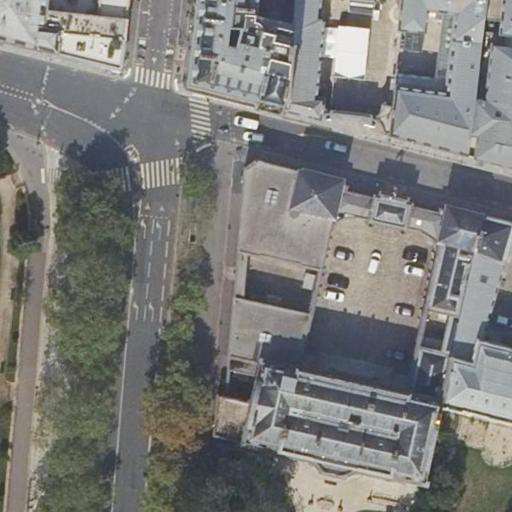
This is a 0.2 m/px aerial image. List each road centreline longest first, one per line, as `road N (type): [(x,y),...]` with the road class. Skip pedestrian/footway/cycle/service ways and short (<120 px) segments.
road 1 (residential): [(511,197),(201,121),(118,129)]
road 2 (secondary): [(118,129),(135,157),(136,177),(112,511)]
road 3 (residential): [(159,0),(146,97),(118,129)]
road 4 (secondary): [(0,88),(118,129)]
